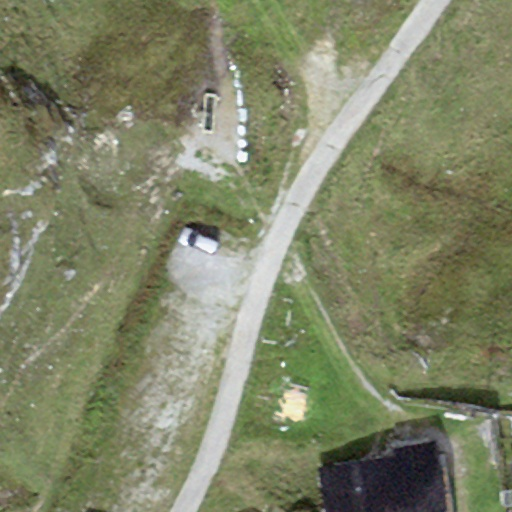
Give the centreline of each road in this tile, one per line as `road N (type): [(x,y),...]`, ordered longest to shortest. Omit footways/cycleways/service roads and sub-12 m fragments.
road 1 (track): [(433,0),(323,155),(278,243),(204,476),(181,511)]
road 2 (track): [(278,243),(367,395),(440,442)]
road 3 (track): [(351,368),(511,389)]
road 4 (track): [(323,155),(326,0)]
